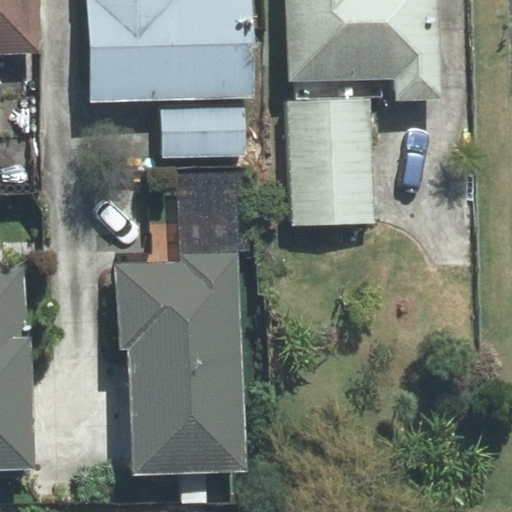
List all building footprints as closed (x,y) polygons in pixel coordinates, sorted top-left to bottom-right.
[(0,0),(0,52),(16,52),(15,0),(0,0)] [(69,0),(68,100),(232,101),(233,0),(69,0)] [(266,0),(265,83),(376,84),(376,102),(425,102),(425,0),(266,0)] [(360,107),(275,107),(274,228),(359,229),(360,107)] [(240,114),(150,114),(149,159),(240,159),(240,114)] [(235,462),(228,273),(108,277),(115,467),(235,462)]
